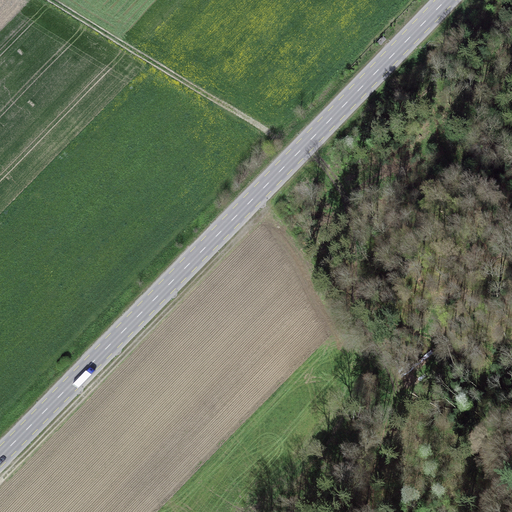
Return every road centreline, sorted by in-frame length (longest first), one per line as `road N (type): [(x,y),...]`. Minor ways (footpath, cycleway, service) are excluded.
road 1 (primary): [(442,0),(0,454)]
road 2 (track): [(52,0),(271,133)]
